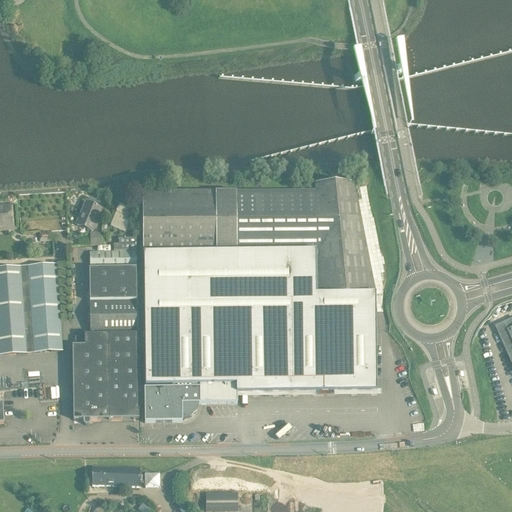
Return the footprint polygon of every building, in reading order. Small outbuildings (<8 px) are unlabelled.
[(182,424),(182,420),(184,420),(185,419),(187,419),(188,418),(189,418),(190,417),(192,416),(193,415),(194,414),(194,412),(195,411),(196,410),(196,408),(197,407),(197,405),(238,405),(238,395),(377,393),(376,295),(375,295),(354,184),(315,184),(315,193),(142,194),(144,272),(146,388),(172,387),(172,390),(144,390),(145,424),(182,424)] [(86,203),(77,226),(92,232),(101,210),(86,203)] [(0,230),(15,230),(13,206),(5,207),(4,206),(3,206),(2,205),(0,205),(0,230)] [(134,211),(120,205),(110,227),(125,233),(134,211)] [(51,233),(39,234),(40,243),(51,242),(51,233)] [(102,233),(90,233),(90,247),(102,247),(102,233)] [(113,252),(119,252),(136,251),(136,239),(118,239),(118,245),(114,245),(113,252)] [(136,253),(90,253),(90,270),(136,269),(136,253)] [(0,270),(0,356),(62,352),(56,267),(0,270)] [(85,336),(85,337),(109,336),(109,335),(137,335),(136,302),(136,269),(89,270),(89,303),(90,303),(91,336),(85,336)] [(511,319),(496,327),(511,364),(511,319)] [(73,347),(74,420),(74,421),(84,420),(84,425),(85,426),(88,426),(90,424),(90,420),(138,420),(137,337),(109,337),(109,336),(85,337),(85,347),(73,347)] [(139,468),(92,468),(92,487),(139,488),(139,468)] [(159,474),(144,474),(145,489),(160,489),(159,474)] [(206,495),(206,511),(237,511),(237,494),(206,495)]
